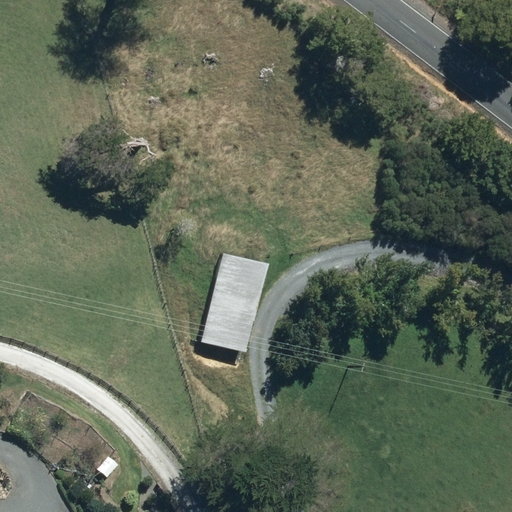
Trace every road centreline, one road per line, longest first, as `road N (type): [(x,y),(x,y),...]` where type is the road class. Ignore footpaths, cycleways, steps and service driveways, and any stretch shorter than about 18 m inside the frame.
road 1 (residential): [(511,312),(435,280),(345,279),(274,303),(260,386),(290,511)]
road 2 (tertiary): [(511,108),(367,0)]
